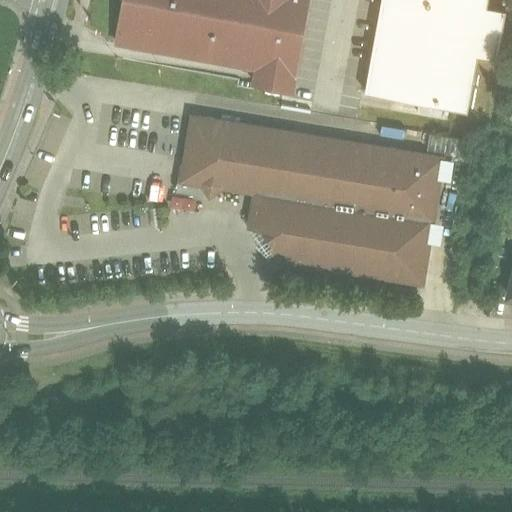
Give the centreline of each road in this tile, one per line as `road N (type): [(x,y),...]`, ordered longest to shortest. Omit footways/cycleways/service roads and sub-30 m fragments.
road 1 (residential): [(113,323),(258,312),(511,342)]
road 2 (tertiary): [(52,1),(22,120),(0,170)]
road 3 (unknown): [(420,333),(438,282),(449,196)]
